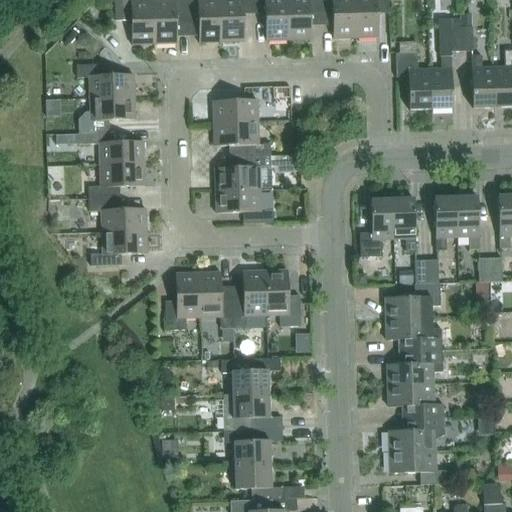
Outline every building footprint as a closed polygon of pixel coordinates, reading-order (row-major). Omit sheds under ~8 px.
[(114,0),(115,23),(129,22),(128,0),(114,0)] [(186,0),(154,0),(154,1),(152,1),(154,45),(176,45),(175,18),(187,18),(186,0)] [(186,0),(187,18),(197,17),(198,44),(221,43),(219,0),(186,0)] [(243,16),(254,16),(253,0),(219,0),(221,43),(243,43),(243,16)] [(253,0),(254,16),(264,15),(265,42),(288,41),(286,0),(253,0)] [(286,0),(288,41),(310,41),(310,13),(321,13),(320,0),(286,0)] [(320,0),(321,13),(332,13),(333,40),(355,39),(353,0),(320,0)] [(353,0),(355,39),(378,38),(377,15),(388,14),(387,0),(353,0)] [(154,45),(152,1),(130,2),(131,46),(154,45)] [(459,15),(459,20),(459,29),(471,29),(471,15),(459,15)] [(452,110),(450,57),(450,53),(460,53),(459,29),(459,20),(437,21),(439,59),(440,59),(440,70),(428,71),(430,111),(452,110)] [(459,29),(460,53),(472,53),(471,29),(459,29)] [(79,37),(77,42),(80,46),(84,48),(89,46),(90,41),(88,37),(83,35),(79,37)] [(492,69),(494,109),(511,108),(511,51),(503,52),(504,69),(492,69)] [(408,112),(430,111),(428,71),(417,71),(416,54),(395,55),(395,79),(407,79),(408,112)] [(494,109),(492,69),(481,69),(480,57),(470,57),(472,110),(494,109)] [(133,76),(105,77),(105,66),(76,67),(76,79),(83,79),(88,79),(89,100),(133,98),(133,76)] [(90,120),(78,121),(78,133),(78,134),(108,133),(108,122),(134,121),(133,98),(89,100),(90,120)] [(212,103),(213,125),(257,124),(256,101),(212,103)] [(78,119),(64,120),(65,133),(78,133),(78,121),(78,119)] [(257,124),(213,125),(213,148),(240,147),(240,158),(262,157),(270,157),(270,144),(262,144),(262,146),(258,146),(257,124)] [(89,154),(99,154),(99,167),(143,165),(143,143),(109,144),(108,133),(78,134),(78,136),(78,145),(88,145),(89,154)] [(78,145),(78,136),(70,136),(70,146),(78,145)] [(241,169),(214,170),(215,192),(259,191),(259,189),(271,189),(270,169),(270,160),(270,157),(262,157),(240,158),(241,169)] [(99,167),(100,187),(88,188),(88,201),(119,200),(119,189),(144,188),(143,165),(99,167)] [(259,191),(215,192),(215,215),(260,213),(259,191)] [(509,237),(511,237),(511,197),(497,198),(499,250),(509,250),(509,237)] [(455,199),(456,239),(468,239),(468,251),(479,251),(477,198),(455,199)] [(445,239),(456,239),(455,199),(434,200),(435,252),(445,252),(445,239)] [(88,213),(100,212),(101,234),(145,233),(145,210),(119,211),(119,200),(88,201),(88,213)] [(414,200),(392,201),(393,241),(404,241),(405,253),(415,253),(414,200)] [(381,241),(393,241),(392,201),(370,201),(371,234),(359,235),(360,259),(381,258),(381,241)] [(272,224),(272,211),(264,212),(264,224),(272,224)] [(121,267),(120,256),(146,255),(145,233),(101,234),(101,247),(89,247),(90,268),(121,267)] [(489,260),(490,284),(501,284),(501,259),(489,260)] [(478,284),(490,284),(489,260),(477,260),(478,284)] [(437,261),(425,262),(426,286),(438,285),(437,261)] [(426,286),(425,262),(414,262),(414,286),(426,286)] [(244,317),(266,317),(264,272),(242,273),(242,297),(231,297),(232,330),(245,329),(244,317)] [(266,317),(279,316),(279,328),(299,327),(299,297),(288,297),(287,272),(264,272),(266,317)] [(176,302),(165,303),(165,332),(185,331),(185,319),(199,319),(197,274),(175,275),(176,302)] [(197,274),(199,319),(219,318),(220,330),(232,330),(231,297),(221,298),(220,274),(197,274)] [(362,276),(356,276),(356,286),(366,285),(366,279),(362,276)] [(431,319),(430,308),(440,307),(440,299),(439,285),(413,286),(414,298),(384,299),(385,321),(431,319)] [(488,302),(476,302),(477,312),(489,311),(488,302)] [(431,319),(385,321),(385,342),(396,341),(397,353),(415,353),(441,352),(440,330),(431,330),(431,319)] [(309,335),(297,336),(297,348),(309,347),(309,335)] [(386,366),(387,387),(432,386),(432,374),(442,374),(441,352),(415,353),(397,353),(397,365),(386,366)] [(221,374),(231,374),(232,380),(227,381),(228,396),(226,396),(226,397),(267,396),(267,373),(280,372),(280,360),(221,362),(221,374)] [(216,372),(216,362),(207,363),(207,373),(216,372)] [(432,386),(387,387),(387,408),(400,408),(401,420),(417,419),(443,419),(443,406),(433,406),(432,386)] [(222,419),(223,432),(282,430),(281,418),(268,419),(267,396),(226,397),(228,397),(228,413),(233,413),(233,419),(222,419)] [(173,399),(160,399),(161,412),(167,412),(173,405),(173,399)] [(388,432),(389,454),(434,452),(434,432),(443,432),(443,419),(417,419),(401,420),(401,432),(388,432)] [(229,467),(270,466),(269,443),(282,443),(282,430),(223,432),(223,445),(234,445),(234,451),(229,451),(230,467),(229,467)] [(177,442),(161,443),(161,460),(177,460),(177,442)] [(435,473),(434,452),(389,454),(389,475),(419,474),(419,486),(445,486),(444,472),(435,473)] [(511,465),(497,466),(497,473),(511,473),(511,465)] [(263,501),(263,502),(296,501),(296,500),(284,500),(284,489),(270,489),(270,466),(229,467),(229,468),(230,468),(230,483),(235,483),(235,489),(234,489),(234,490),(251,490),(251,502),(263,501)] [(482,485),(482,506),(482,511),(504,511),(504,505),(502,505),(501,499),(496,485),(482,485)] [(296,511),(296,501),(263,502),(263,511),(296,511)]
